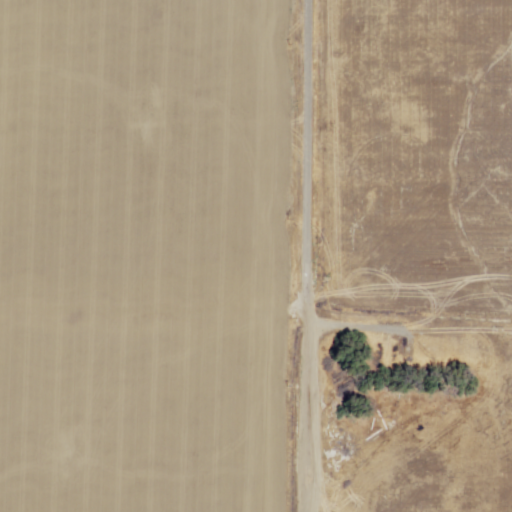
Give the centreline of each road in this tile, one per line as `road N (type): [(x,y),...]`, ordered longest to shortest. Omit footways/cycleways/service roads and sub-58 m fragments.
road 1 (residential): [(511,271),(0,279)]
road 2 (residential): [(364,511),(359,0)]
